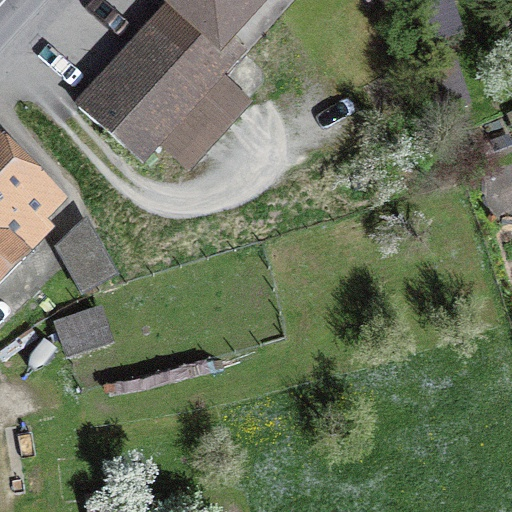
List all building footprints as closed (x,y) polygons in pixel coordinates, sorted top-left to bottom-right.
[(172,0),(175,2),(217,40),(222,35),(254,0),(172,0)] [(241,53),(222,35),(217,40),(201,57),(192,50),(137,111),(113,90),(88,117),(140,163),(241,53)] [(0,258),(9,249),(22,262),(40,244),(27,231),(51,206),(0,156),(0,258)] [(91,216),(54,238),(83,285),(119,264),(91,216)] [(98,315),(60,327),(69,356),(107,343),(98,315)]
